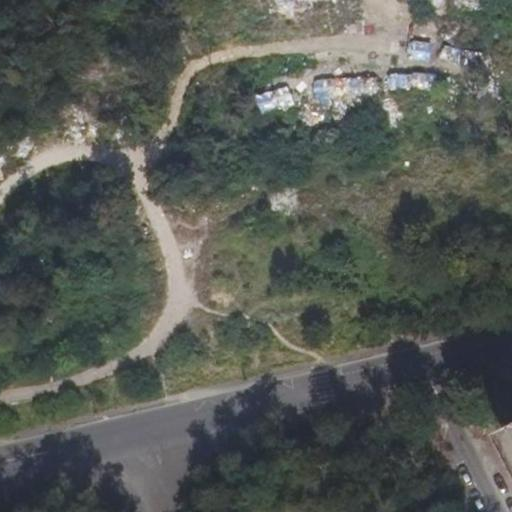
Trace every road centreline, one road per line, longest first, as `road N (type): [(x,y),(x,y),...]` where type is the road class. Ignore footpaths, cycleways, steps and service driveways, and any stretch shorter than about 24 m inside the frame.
road 1 (tertiary): [(102,439),(435,362)]
road 2 (residential): [(506,511),(435,362)]
